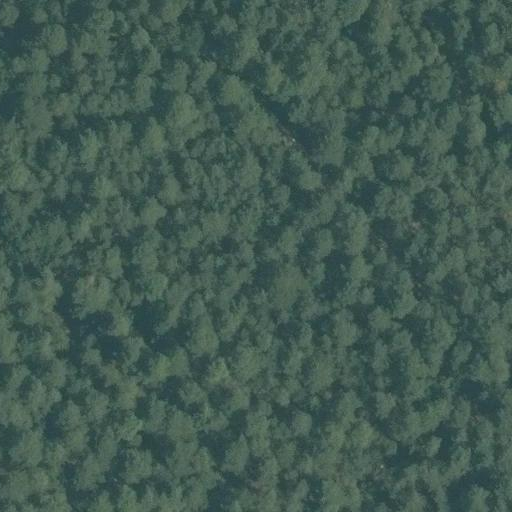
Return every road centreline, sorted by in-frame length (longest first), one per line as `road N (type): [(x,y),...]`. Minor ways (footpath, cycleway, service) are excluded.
road 1 (track): [(161,0),(511,393)]
road 2 (track): [(377,242),(511,218)]
